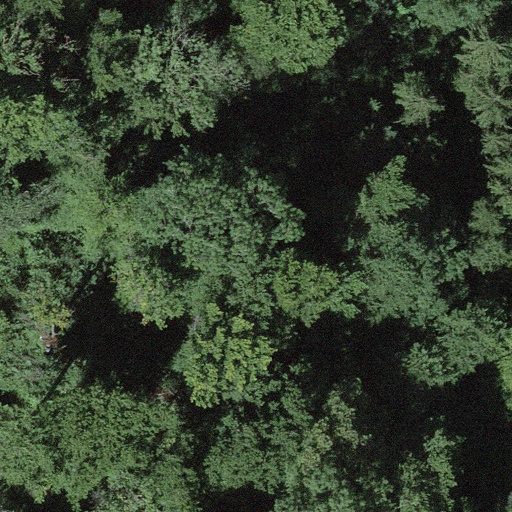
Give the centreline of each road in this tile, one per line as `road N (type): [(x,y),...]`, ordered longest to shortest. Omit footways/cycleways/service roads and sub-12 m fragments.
road 1 (track): [(511,309),(464,275),(321,121),(174,0)]
road 2 (track): [(108,511),(0,392)]
